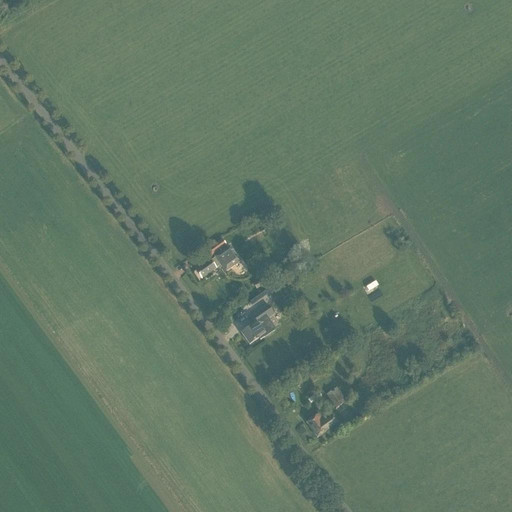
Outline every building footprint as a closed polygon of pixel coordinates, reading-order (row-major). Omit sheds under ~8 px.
[(220,250),(226,246),(222,240),(205,252),(209,258),(220,250)] [(214,258),(210,262),(209,261),(207,259),(202,263),(203,265),(195,271),(201,280),(215,269),(219,265),(225,273),(241,262),(230,247),(222,252),(214,258)] [(253,284),(256,290),(265,284),(262,278),(253,284)] [(266,305),(249,317),(255,326),(251,329),(250,328),(240,334),(248,346),(258,339),(259,341),(270,333),(263,322),(273,315),(266,305)] [(332,382),(322,389),(325,393),(335,386),(332,382)] [(326,395),(336,409),(346,401),(336,388),(326,395)] [(318,415),(306,423),(317,439),(337,424),(332,416),(323,422),(318,415)]
